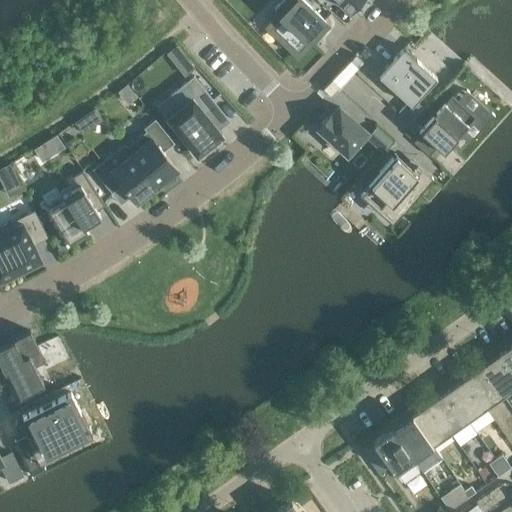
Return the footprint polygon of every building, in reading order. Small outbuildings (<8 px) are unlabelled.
[(316,36),(328,23),(302,0),(282,0),(275,8),(281,14),(270,27),(281,38),(299,55),(312,40),(309,37),(313,32),(316,36)] [(337,0),(346,8),(349,5),(352,8),(359,0),(337,0)] [(176,45),(166,53),(184,75),(194,67),(176,45)] [(403,49),(393,60),(378,75),(379,76),(412,105),(414,102),(434,81),(436,78),(416,59),(404,48),(403,49)] [(222,135),(205,113),(217,104),(194,75),(168,96),(179,109),(167,118),(197,156),(222,135)] [(443,152),(476,116),(451,94),(419,130),(443,152)] [(407,102),(398,112),(410,122),(423,108),(416,101),(412,106),(407,102)] [(339,107),(332,114),(330,113),(317,127),(347,154),(367,132),(339,107)] [(377,128),(369,137),(383,150),(391,141),(377,128)] [(56,135),(34,149),(41,161),(64,147),(56,135)] [(131,153),(157,185),(177,169),(152,137),(131,153)] [(111,170),(136,201),(157,185),(131,153),(111,170)] [(392,157),(360,193),(362,194),(363,193),(379,208),(387,199),(399,210),(398,211),(400,213),(432,176),(431,175),(430,176),(417,164),(412,169),(396,155),(393,158),(392,157)] [(10,163),(0,168),(0,177),(9,195),(23,188),(10,163)] [(105,205),(82,170),(71,176),(77,186),(62,195),(65,200),(48,210),(69,243),(87,231),(84,226),(100,215),(97,210),(105,205)] [(32,240),(46,234),(34,210),(0,226),(0,230),(20,271),(41,260),(32,240)] [(0,280),(20,271),(0,230),(0,280)] [(0,381),(11,376),(20,394),(43,383),(35,366),(45,361),(30,330),(0,345),(0,381)] [(511,343),(500,353),(511,370),(511,343)] [(511,388),(511,370),(500,353),(482,365),(503,395),(511,388)] [(503,395),(482,365),(464,377),(485,408),(503,395)] [(485,408),(464,377),(447,390),(468,420),(485,408)] [(468,420),(447,390),(429,402),(450,432),(468,420)] [(31,475),(44,468),(37,454),(88,428),(71,392),(22,417),(27,426),(24,428),(21,422),(20,423),(26,435),(15,441),(31,475)] [(450,432),(429,402),(411,415),(432,445),(450,432)] [(432,445),(411,415),(392,429),(413,459),(432,445)] [(413,459),(392,429),(373,442),(394,472),(413,459)] [(0,463),(9,481),(22,475),(11,452),(0,457),(0,463)] [(506,460),(500,465),(504,472),(511,467),(506,460)] [(504,472),(500,465),(493,470),(498,476),(504,472)] [(471,485),(464,490),(469,496),(475,492),(471,485)] [(469,496),(464,490),(458,495),(462,501),(469,496)] [(300,511),(291,499),(273,511),(300,511)]
